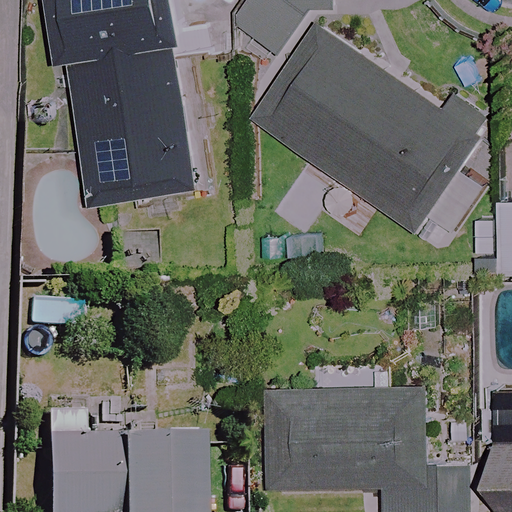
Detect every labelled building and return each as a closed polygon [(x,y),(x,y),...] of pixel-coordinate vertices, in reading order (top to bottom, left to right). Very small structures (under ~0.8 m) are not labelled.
[(195,51),(186,0),(63,0),(72,59),(80,57),(104,205),(204,189),(182,53),(195,51)] [(323,19),(335,0),(254,0),(240,23),(296,60),(323,19)] [(459,88),(448,104),(323,19),(296,60),(256,120),(426,234),(504,117),(459,88)] [(511,301),(499,301),(497,366),(511,366),(511,301)] [(511,384),(504,384),(503,510),(511,509),(511,384)] [(433,386),(277,388),(278,485),(392,484),(392,511),(472,511),(472,484),(434,484),(433,386)] [(89,415),(50,415),(50,511),(206,511),(207,440),(89,440),(89,415)]
